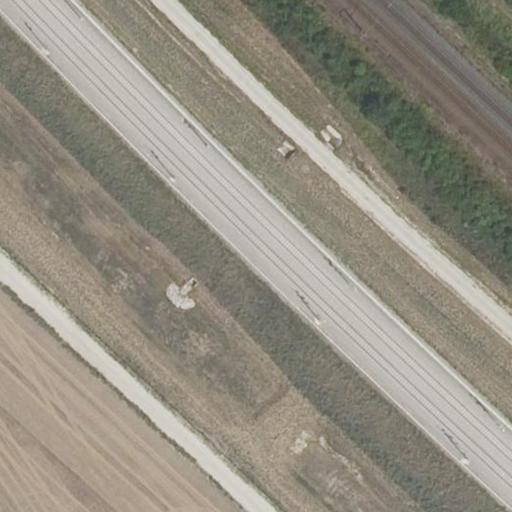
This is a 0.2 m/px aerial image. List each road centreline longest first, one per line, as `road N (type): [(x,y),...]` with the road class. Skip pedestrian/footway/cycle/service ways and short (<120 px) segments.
road 1 (track): [(166,0),(511,321)]
road 2 (track): [(266,511),(0,257)]
